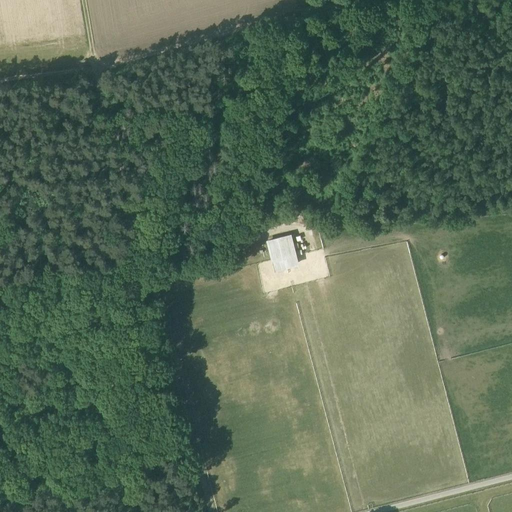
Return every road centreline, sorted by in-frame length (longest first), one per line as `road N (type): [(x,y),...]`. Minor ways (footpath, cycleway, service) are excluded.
road 1 (track): [(393,0),(94,69)]
road 2 (track): [(150,281),(212,511)]
road 3 (track): [(94,69),(150,281)]
road 4 (track): [(150,281),(275,228),(304,236)]
road 5 (track): [(374,511),(511,476)]
